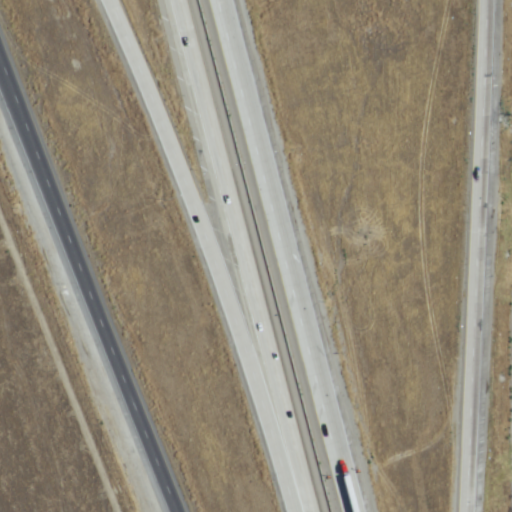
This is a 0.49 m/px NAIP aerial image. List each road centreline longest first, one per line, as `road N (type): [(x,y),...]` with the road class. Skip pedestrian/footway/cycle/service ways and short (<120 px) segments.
road 1 (motorway): [(108,0),(199,225),(292,511)]
road 2 (motorway): [(354,511),(221,0)]
road 3 (motorway): [(175,0),(308,511)]
road 4 (motorway): [(466,511),(477,385),(486,0)]
road 5 (motorway): [(0,70),(174,511)]
